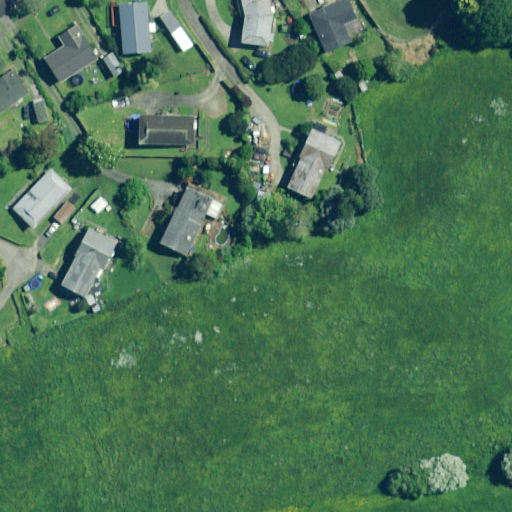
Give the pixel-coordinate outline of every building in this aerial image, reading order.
[(243,18),(239,44),(255,46),(271,48),(273,33),(269,32),(272,11),(270,0),(236,0),(240,18),(243,18)] [(356,17),(348,0),(344,0),(309,16),(325,53),(350,42),(342,24),(356,17)] [(421,24),(419,0),(392,0),(394,26),(421,24)] [(149,52),(146,3),(119,4),(122,54),(149,52)] [(192,45),(169,11),(160,17),(183,51),(192,45)] [(96,58),(75,25),(58,36),(65,47),(45,60),(59,82),(96,58)] [(120,73),(109,55),(103,59),(113,77),(120,73)] [(0,112),(31,92),(14,67),(3,74),(6,78),(0,81),(0,112)] [(342,68),(334,73),(341,84),(349,80),(342,68)] [(47,120),(42,102),(33,104),(38,123),(47,120)] [(193,118),(139,116),(138,144),(192,146),(193,118)] [(328,127),(316,121),(299,157),(301,158),(287,188),(311,199),(325,169),(328,170),(340,143),(324,135),(328,127)] [(72,190),(50,169),(13,209),(32,228),(46,213),(48,215),(72,190)] [(261,183),(253,182),(248,208),(263,211),(266,193),(259,192),(261,183)] [(214,195),(189,183),(159,243),(185,256),(206,214),(215,218),(222,204),(211,199),(214,195)] [(115,242),(88,229),(57,294),(70,300),(74,292),(85,297),(99,268),(102,269),(115,242)]
